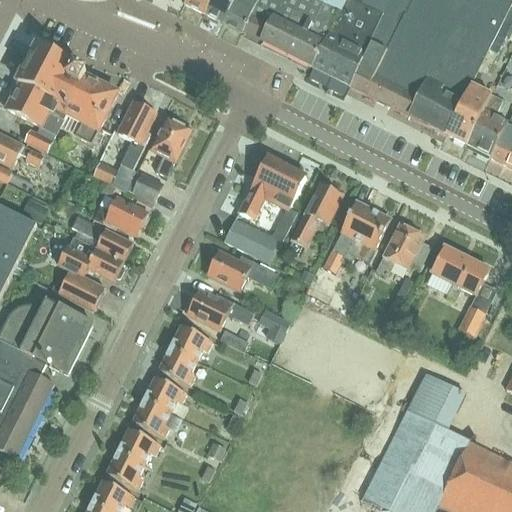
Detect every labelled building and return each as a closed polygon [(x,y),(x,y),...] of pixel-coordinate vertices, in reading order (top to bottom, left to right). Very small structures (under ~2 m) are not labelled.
[(188,0),(185,7),(204,17),(212,0),(188,0)] [(212,0),(204,17),(223,26),(237,0),(212,0)] [(237,0),(223,26),(241,36),(257,7),(249,2),(250,0),(237,0)] [(241,36),(261,46),(284,0),(260,0),(257,7),(241,36)] [(348,1),(348,0),(284,0),(261,46),(312,72),(312,71),(348,1)] [(312,71),(350,90),(385,18),(381,16),(389,0),(364,0),(361,7),(348,1),(312,71)] [(471,89),(474,83),(489,54),(510,12),(511,8),(511,0),(393,0),(385,18),(350,90),(365,97),(384,107),(406,118),(446,138),(471,89)] [(511,29),(511,12),(510,12),(489,54),(497,58),(511,29)] [(56,139),(66,119),(85,82),(86,79),(75,73),(76,72),(35,51),(17,87),(20,88),(6,114),(56,139)] [(85,82),(66,119),(82,127),(75,141),(92,149),(89,154),(102,161),(113,138),(100,131),(117,98),(85,82)] [(471,89),(446,138),(466,148),(491,99),(471,89)] [(466,148),(491,161),(508,127),(495,120),(503,105),(491,99),(466,148)] [(134,106),(117,138),(132,145),(121,168),(133,174),(137,165),(150,139),(146,137),(156,117),(147,113),(147,108),(139,104),(135,107),(134,106)] [(491,161),(511,171),(511,118),(508,127),(491,161)] [(168,123),(152,154),(164,160),(156,176),(167,182),(191,135),(181,130),(181,125),(173,121),(169,123),(168,123)] [(46,157),(52,146),(31,135),(25,146),(46,157)] [(0,166),(12,173),(23,150),(0,138),(0,166)] [(38,172),(43,161),(31,154),(25,165),(38,172)] [(268,267),(268,265),(272,267),(290,230),(297,217),(290,214),(306,182),(286,171),(287,170),(271,163),(265,165),(238,217),(254,225),(265,203),(274,208),(275,206),(287,212),(281,225),(273,240),(235,222),(225,245),(268,267)] [(119,174),(100,166),(94,180),(112,189),(119,174)] [(0,171),(0,184),(6,188),(12,177),(0,171)] [(163,189),(142,178),(136,176),(128,194),(154,207),(163,189)] [(115,190),(126,196),(130,186),(119,181),(115,190)] [(111,201),(116,192),(106,187),(102,197),(111,201)] [(327,230),(342,200),(321,189),(292,245),(305,251),(318,225),(327,230)] [(49,212),(30,202),(22,218),(41,227),(49,212)] [(101,211),(94,224),(115,235),(117,231),(137,241),(142,231),(147,230),(150,225),(148,220),(149,218),(117,202),(110,216),(101,211)] [(305,297),(326,307),(346,317),(353,302),(335,293),(341,280),(345,282),(355,261),(368,268),(375,254),(375,255),(390,224),(357,207),(338,243),(339,243),(325,271),(320,268),(313,281),(309,290),(305,297)] [(0,302),(17,269),(36,230),(0,211),(0,302)] [(59,221),(67,225),(70,218),(63,214),(59,221)] [(100,246),(96,254),(124,268),(133,249),(85,225),(77,221),(72,231),(80,235),(80,236),(100,246)] [(400,229),(377,275),(387,281),(394,267),(409,274),(411,269),(420,273),(431,252),(422,247),(425,242),(422,240),(422,236),(415,233),(411,234),(400,229)] [(62,271),(70,276),(85,283),(89,274),(114,287),(117,282),(118,283),(121,282),(124,274),(124,272),(122,271),(124,268),(96,254),(76,243),(71,252),(66,262),(62,271)] [(476,301),(489,274),(444,251),(431,278),(453,289),(447,300),(455,304),(461,293),(476,301)] [(210,266),(207,273),(209,276),(207,280),(239,296),(247,281),(270,292),(277,278),(241,260),(238,266),(219,256),(214,265),(210,266)] [(94,317),(106,294),(85,283),(70,276),(58,299),(94,317)] [(300,285),(309,290),(313,281),(305,277),(300,285)] [(405,282),(395,301),(402,304),(411,285),(405,282)] [(191,305),(187,312),(189,315),(187,319),(220,335),(228,319),(249,330),(255,318),(216,299),(214,302),(199,295),(194,304),(191,305)] [(20,311),(10,316),(1,335),(6,338),(0,348),(0,361),(39,381),(45,369),(67,379),(92,329),(46,306),(47,305),(45,305),(41,313),(31,310),(20,311)] [(473,341),(485,319),(470,311),(459,334),(473,341)] [(181,330),(170,353),(197,366),(203,354),(207,356),(212,346),(181,330)] [(244,357),(249,347),(225,335),(220,344),(244,357)] [(197,366),(170,353),(159,375),(190,391),(195,381),(191,378),(197,366)] [(0,471),(6,475),(12,462),(16,464),(53,388),(39,381),(0,361),(0,471)] [(255,373),(249,386),(257,390),(263,377),(255,373)] [(155,382),(144,405),(171,418),(177,406),(181,408),(186,398),(155,382)] [(240,402),(234,415),(242,419),(248,406),(240,402)] [(171,418),(144,405),(132,427),(164,443),(169,433),(164,430),(171,418)] [(437,428),(407,412),(362,503),(380,511),(436,511),(438,509),(443,511),(511,511),(511,467),(469,446),(464,457),(431,441),(437,428)] [(233,419),(227,431),(235,435),(241,423),(233,419)] [(129,434),(118,456),(145,470),(151,458),(155,460),(160,450),(129,434)] [(214,446),(207,459),(220,465),(226,453),(214,446)] [(145,470),(118,456),(106,479),(138,494),(143,485),(138,483),(145,470)] [(208,469),(201,482),(210,486),(216,473),(208,469)] [(103,486),(91,508),(98,511),(123,511),(125,510),(129,511),(134,502),(103,486)] [(185,501),(179,511),(194,511),(197,507),(185,501)] [(310,511),(311,510),(287,502),(283,511),(310,511)]
